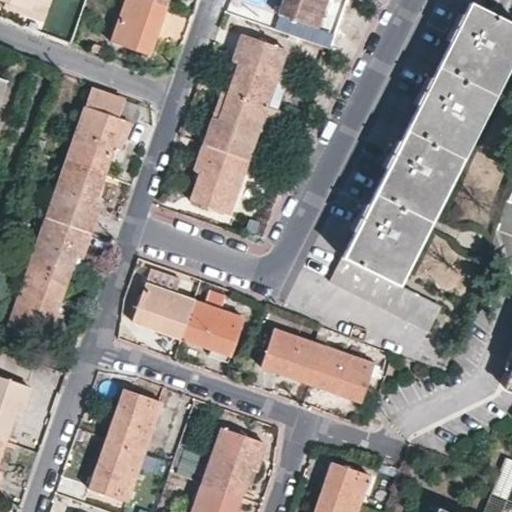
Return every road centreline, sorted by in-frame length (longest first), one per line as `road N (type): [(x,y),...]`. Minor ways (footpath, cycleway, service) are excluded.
road 1 (residential): [(133,229),(257,273),(273,270),(287,257),(411,0)]
road 2 (residential): [(306,420),(90,345)]
road 3 (residential): [(180,98),(0,31)]
road 4 (residential): [(90,345),(36,511)]
road 5 (residential): [(133,229),(180,98)]
road 6 (residential): [(90,345),(133,229)]
